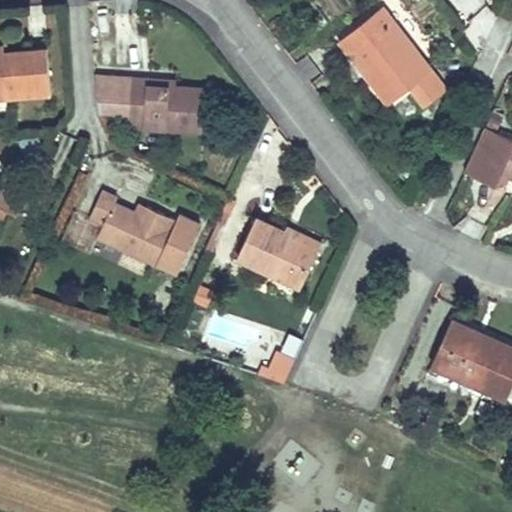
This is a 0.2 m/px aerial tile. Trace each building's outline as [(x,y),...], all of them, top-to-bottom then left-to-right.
[(381,8),(337,43),(387,105),(407,89),(431,70),(381,8)] [(2,52),(0,52),(0,99),(51,96),(48,49),(2,52)] [(431,70),(407,89),(411,93),(435,74),(431,70)] [(435,74),(411,93),(423,108),(447,89),(435,74)] [(135,80),(98,78),(103,114),(132,117),(132,129),(208,133),(210,97),(134,91),(135,80)] [(180,83),(135,80),(134,91),(181,94),(180,83)] [(511,139),(485,128),(466,171),(497,185),(499,181),(507,185),(511,176),(511,139)] [(0,222),(2,223),(7,212),(16,216),(24,198),(0,187),(0,222)] [(115,198),(100,191),(88,220),(101,226),(95,241),(178,276),(200,225),(178,215),(176,220),(138,204),(135,211),(113,202),(115,198)] [(285,230),(256,217),(236,261),(301,291),(324,242),(288,225),(285,230)] [(511,344),(454,319),(432,369),(506,402),(511,389),(511,344)] [(283,330),(266,375),(285,383),(303,338),(283,330)]
